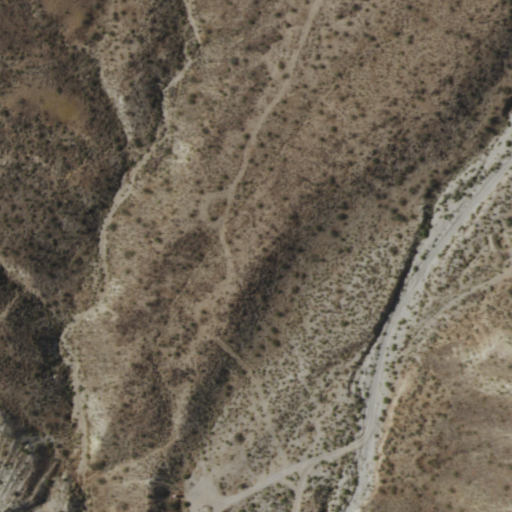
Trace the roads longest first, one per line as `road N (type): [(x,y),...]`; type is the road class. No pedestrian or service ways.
road 1 (track): [(296,511),(310,463),(378,424),(424,317),(511,259)]
road 2 (track): [(511,154),(395,304),(355,441)]
road 3 (track): [(163,511),(172,493),(227,501),(310,463)]
